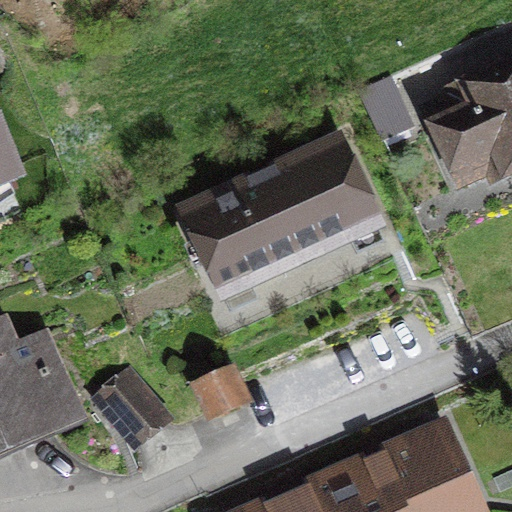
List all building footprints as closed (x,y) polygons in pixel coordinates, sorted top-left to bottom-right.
[(511,161),(511,67),(427,107),(462,184),(511,161)] [(386,78),(358,91),(379,138),(408,124),(386,78)] [(220,297),(378,225),(341,143),(182,215),(220,297)] [(0,145),(0,176),(11,172),(0,145)] [(472,339),(511,321),(511,288),(460,311),(472,339)] [(0,455),(71,425),(35,341),(11,351),(1,327),(0,327),(0,455)] [(210,419),(245,404),(231,372),(196,387),(210,419)] [(164,417),(131,376),(98,402),(132,444),(164,417)] [(475,511),(442,435),(266,511),(475,511)]
